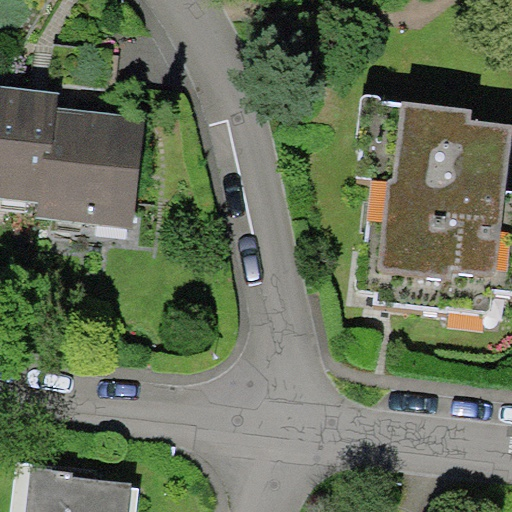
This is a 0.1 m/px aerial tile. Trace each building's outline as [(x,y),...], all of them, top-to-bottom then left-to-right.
[(57,3),(51,0),(0,0),(0,44),(23,58),(57,3)] [(115,54),(55,51),(52,94),(113,97),(115,54)] [(68,101),(0,92),(0,199),(49,206),(47,223),(138,234),(152,128),(67,116),(68,101)] [(485,121),(373,106),(362,184),(383,186),(367,304),(501,321),(503,303),(511,304),(511,137),(483,134),(485,121)] [(91,472),(17,464),(11,511),(141,511),(143,495),(89,489),(91,472)]
